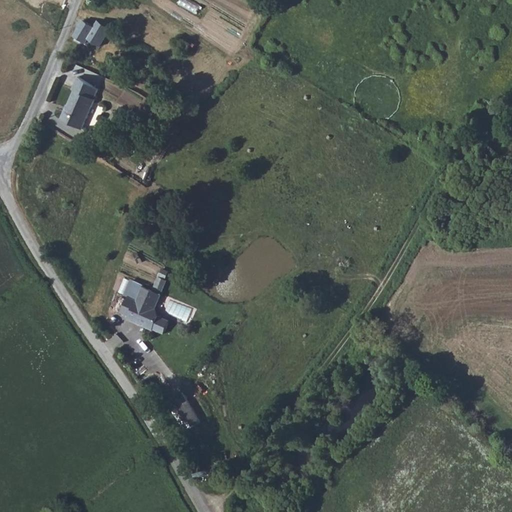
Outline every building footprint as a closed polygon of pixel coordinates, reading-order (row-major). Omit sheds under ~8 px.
[(84,44),(87,45),(98,27),(85,18),(77,38),(84,44)] [(70,125),(88,133),(101,103),(97,102),(102,90),(84,79),(78,93),(82,95),(70,125)] [(162,269),(159,275),(165,278),(168,271),(162,269)] [(130,316),(129,319),(140,323),(141,321),(144,323),(145,326),(154,329),(160,315),(158,309),(156,309),(162,294),(144,286),(138,301),(137,301),(130,316)] [(137,301),(129,297),(122,312),(130,316),(137,301)] [(203,422),(184,392),(168,402),(187,432),(203,422)]
